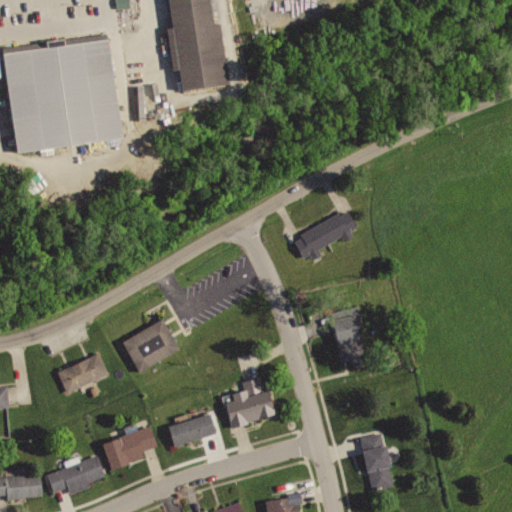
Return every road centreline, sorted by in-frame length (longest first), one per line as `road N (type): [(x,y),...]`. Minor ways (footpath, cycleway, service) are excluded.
road 1 (tertiary): [(0,339),(89,306),(348,159),(511,87)]
road 2 (residential): [(334,511),(285,322),(269,275),(236,221)]
road 3 (residential): [(91,511),(318,438)]
